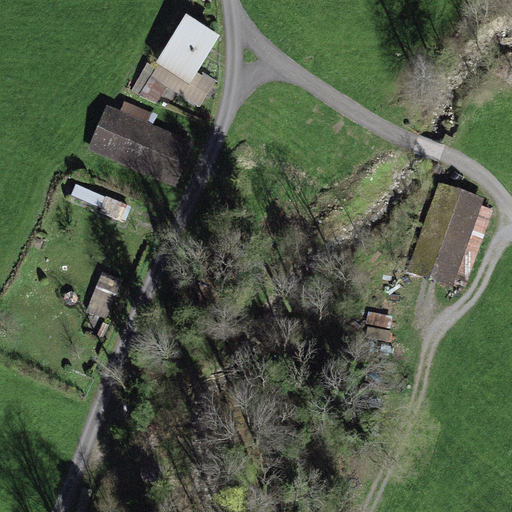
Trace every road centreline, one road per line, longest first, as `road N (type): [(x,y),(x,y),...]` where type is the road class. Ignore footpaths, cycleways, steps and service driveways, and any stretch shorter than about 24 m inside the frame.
road 1 (residential): [(229,0),(232,72),(208,179),(48,511)]
road 2 (track): [(230,12),(297,79),(511,206)]
